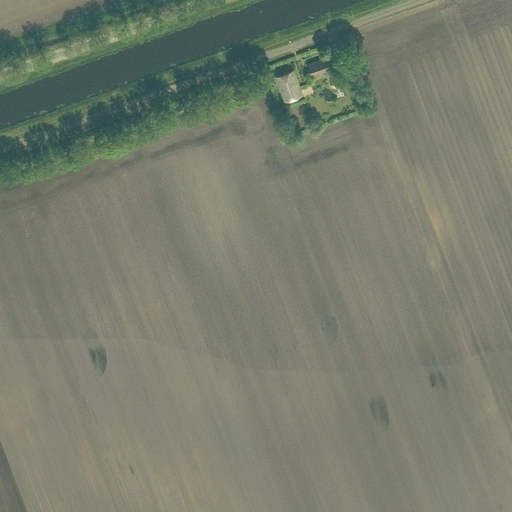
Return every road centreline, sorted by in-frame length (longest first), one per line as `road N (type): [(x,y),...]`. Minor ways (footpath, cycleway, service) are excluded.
road 1 (unclassified): [(415,0),(0,147)]
road 2 (unclassified): [(0,76),(216,0)]
